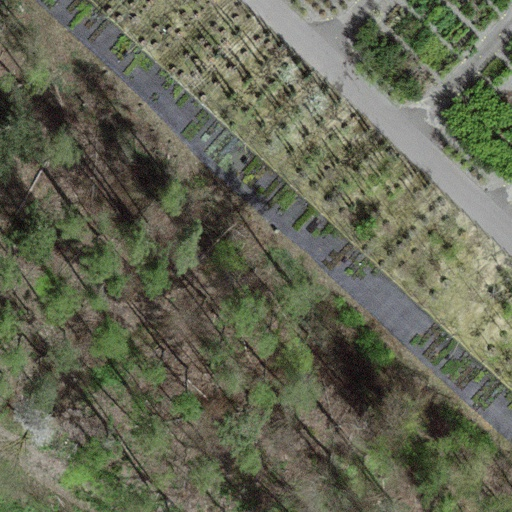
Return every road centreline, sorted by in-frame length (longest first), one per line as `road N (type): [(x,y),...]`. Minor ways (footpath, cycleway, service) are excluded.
road 1 (track): [(257,0),(511,239)]
road 2 (track): [(404,137),(511,17)]
